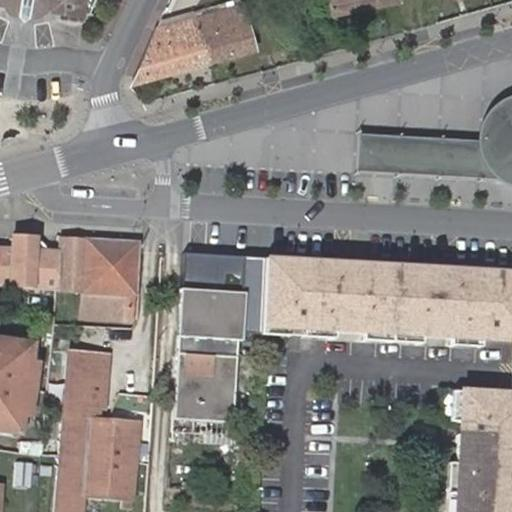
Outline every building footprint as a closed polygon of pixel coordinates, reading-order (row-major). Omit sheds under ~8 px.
[(0,0),(54,7),(86,11),(91,0),(0,0)] [(54,7),(0,0),(0,3),(8,11),(38,15),(54,7)] [(330,0),(333,12),(384,0),(330,0)] [(194,17),(196,24),(244,11),(242,4),(194,17)] [(196,24),(205,60),(254,46),(244,11),(196,24)] [(159,26),(154,35),(196,24),(194,17),(159,26)] [(133,81),(205,60),(196,24),(154,35),(133,81)] [(474,140),(356,134),(354,171),(493,177),(505,183),(510,185),(511,185),(511,94),(507,95),(497,99),(491,104),(485,110),(477,123),(475,130),(474,140)] [(130,319),(135,244),(60,238),(56,289),(82,290),(80,316),(130,319)] [(28,245),(32,249),(32,240),(12,240),(12,247),(15,245),(28,245)] [(0,285),(54,289),(56,250),(46,249),(41,242),(32,249),(28,245),(15,245),(12,247),(0,246),(0,285)] [(191,254),(182,254),(179,309),(185,310),(184,334),(177,334),(171,430),(230,434),(241,258),(191,254)] [(511,269),(250,257),(248,326),(511,340),(511,269)] [(185,310),(179,309),(177,334),(184,334),(185,310)] [(0,339),(0,430),(13,432),(21,425),(32,353),(25,344),(0,339)] [(109,356),(67,353),(53,511),(80,511),(82,497),(122,500),(122,506),(131,507),(137,425),(102,422),(88,421),(90,405),(104,406),(109,356)] [(511,511),(511,394),(459,392),(458,421),(466,422),(465,448),(457,448),(454,511),(511,511)] [(104,406),(90,405),(88,421),(102,422),(104,406)] [(171,430),(170,438),(229,442),(230,434),(171,430)] [(14,486),(30,486),(31,464),(16,462),(14,486)]
